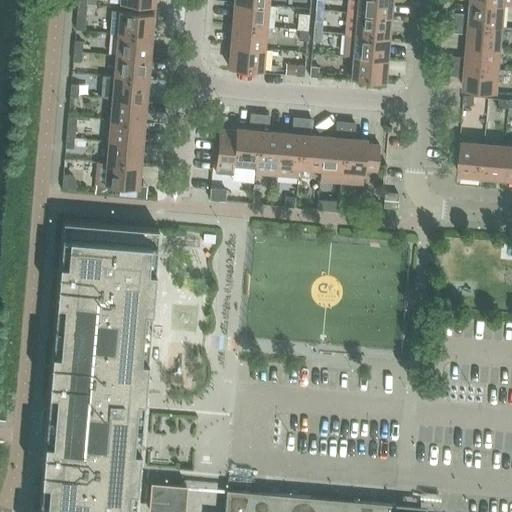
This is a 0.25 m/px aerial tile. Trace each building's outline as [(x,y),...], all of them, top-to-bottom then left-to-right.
[(358,0),(357,13),(390,16),(391,0),(358,0)] [(86,4),(78,3),(75,30),(83,31),(86,4)] [(233,24),(266,27),(273,28),(275,6),(267,6),(235,3),(233,24)] [(455,14),(454,23),(502,27),(504,6),(472,3),(471,15),(455,14)] [(118,34),(151,37),(153,14),(112,10),(110,33),(118,34)] [(390,16),(357,13),(355,35),(388,38),(390,16)] [(300,30),(308,31),(309,15),(301,14),(300,30)] [(313,31),(321,32),(322,21),(314,21),(313,31)] [(469,33),(468,46),(501,49),(502,27),(454,23),(453,32),(469,33)] [(266,27),(233,24),(231,46),(264,48),(266,27)] [(308,31),(300,30),(299,40),(307,41),(308,31)] [(321,32),(313,31),(313,41),(321,42),(321,32)] [(118,34),(116,55),(149,58),(151,37),(118,34)] [(388,38),(355,35),(346,34),(344,55),(354,56),(386,59),(388,38)] [(73,51),(81,52),(82,42),(74,41),(73,51)] [(264,48),(231,46),(229,68),(262,71),(264,48)] [(451,57),(450,66),(499,70),(501,49),(468,46),(467,59),(451,57)] [(81,52),(73,51),(72,62),(80,62),(81,52)] [(116,55),(115,77),(147,79),(149,58),(116,55)] [(386,59),(354,56),(352,79),(384,81),(386,59)] [(295,76),(303,76),(304,66),(296,65),(295,76)] [(310,66),(310,77),(318,77),(318,67),(310,66)] [(499,70),(450,66),(450,75),(465,77),(464,90),(497,93),(499,70)] [(115,77),(113,98),(145,101),(147,79),(115,77)] [(70,94),(78,95),(79,85),(71,84),(70,94)] [(78,95),(70,94),(69,105),(77,105),(78,95)] [(463,108),(473,109),(474,97),(464,96),(463,108)] [(111,120),(143,122),(145,101),(113,98),(111,120)] [(498,111),(509,112),(510,100),(499,99),(498,111)] [(255,168),(255,163),(260,115),(251,114),(249,130),(236,129),(236,131),(220,129),(216,173),(233,175),(234,167),(255,168)] [(255,163),(255,168),(254,173),(276,175),(280,132),(267,131),(268,116),(260,115),(255,163)] [(75,117),(67,116),(66,137),(74,138),(75,117)] [(303,119),(294,118),(292,133),(280,132),(276,175),(298,177),(298,167),(303,119)] [(312,120),(303,119),(298,167),(320,169),(323,136),(310,135),(312,120)] [(143,122),(111,120),(109,141),(141,144),(143,122)] [(342,171),(346,123),(337,122),(335,137),(323,136),(320,169),(342,171)] [(355,123),(346,123),(342,171),(364,173),(364,169),(377,170),(379,145),(367,144),(367,140),(353,139),(355,123)] [(74,138),(66,137),(65,148),(73,148),(74,138)] [(141,144),(109,141),(107,163),(140,165),(141,144)] [(459,175),(481,177),(484,144),(462,142),(459,175)] [(506,146),(484,144),(481,177),(503,179),(506,146)] [(503,179),(511,179),(511,146),(506,146),(503,179)] [(107,163),(97,162),(95,184),(138,188),(140,165),(107,163)] [(75,176),(63,175),(62,187),(74,188),(75,176)] [(225,189),(210,188),(209,200),(224,201),(225,189)] [(384,192),(383,207),(397,209),(398,194),(384,192)] [(45,433),(47,433),(45,460),(43,460),(42,462),(45,463),(43,474),(41,473),(38,511),(134,511),(137,483),(137,482),(135,481),(136,470),(138,471),(138,468),(136,468),(138,440),(140,441),(140,438),(138,438),(140,411),(143,412),(144,399),(158,229),(62,221),(60,245),(61,245),(61,250),(60,250),(58,275),(59,275),(58,280),(57,280),(48,394),(49,394),(48,400),(47,400),(47,404),(50,404),(48,430),(45,430),(45,433)] [(152,511),(180,511),(183,488),(186,488),(186,486),(155,483),(152,511)] [(425,511),(426,506),(409,505),(226,489),(223,511),(425,511)]
